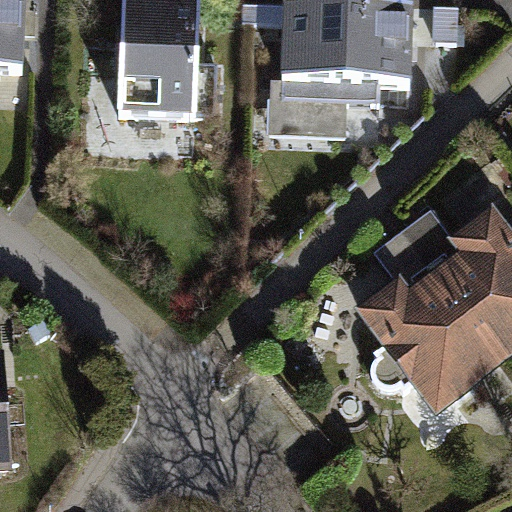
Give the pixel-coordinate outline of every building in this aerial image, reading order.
[(24,2),(0,1),(0,76),(21,77),(24,2)] [(198,5),(124,4),(122,122),(196,123),(198,5)] [(420,21),(288,14),(285,83),(416,90),(420,21)] [(441,210),(414,232),(510,355),(511,353),(511,216),(499,200),(458,232),(441,210)] [(401,276),(362,307),(442,408),(510,355),(414,232),(384,255),(401,276)] [(10,357),(0,357),(0,475),(16,474),(10,357)]
